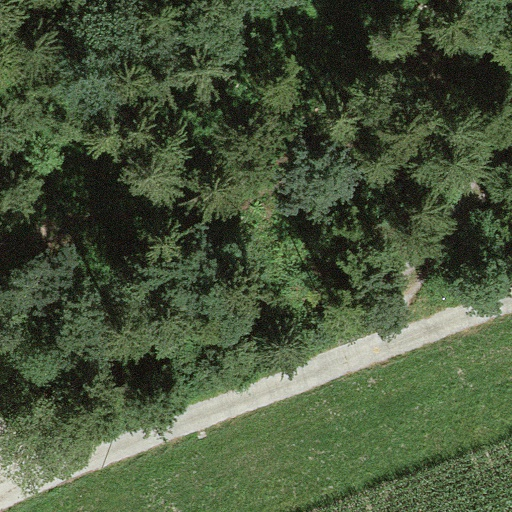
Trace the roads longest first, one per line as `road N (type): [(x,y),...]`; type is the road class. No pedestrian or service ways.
road 1 (track): [(0,487),(511,291)]
road 2 (track): [(350,354),(511,142)]
road 3 (track): [(0,390),(138,432)]
